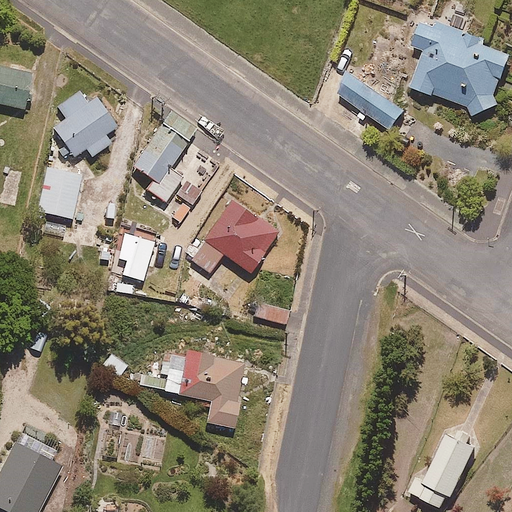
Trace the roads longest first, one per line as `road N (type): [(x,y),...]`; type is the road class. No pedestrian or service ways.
road 1 (unclassified): [(77,0),(371,210)]
road 2 (residential): [(371,210),(347,249),(299,511)]
road 3 (unclassified): [(371,210),(507,309)]
